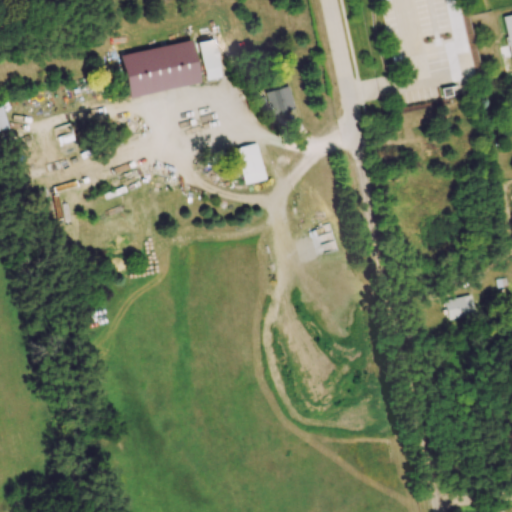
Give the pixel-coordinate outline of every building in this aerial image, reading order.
[(511,73),(511,14),(502,17),(508,46),(499,48),(505,75),(511,73)] [(204,80),(220,77),(212,39),(196,42),(204,80)] [(118,55),(127,97),(198,83),(190,40),(118,55)] [(294,109),(288,86),(263,92),(269,115),(294,109)] [(241,184),(263,180),(256,143),(234,147),(241,184)] [(442,301),(446,319),(473,313),(469,295),(442,301)]
